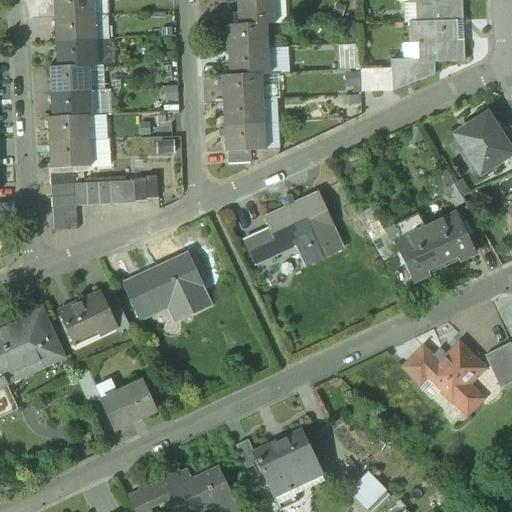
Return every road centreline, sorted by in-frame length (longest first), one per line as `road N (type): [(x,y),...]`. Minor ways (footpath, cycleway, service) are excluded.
road 1 (residential): [(511,279),(2,511)]
road 2 (residential): [(207,198),(510,73)]
road 3 (residential): [(18,0),(33,269)]
road 4 (residential): [(184,0),(195,171),(207,198)]
road 5 (residential): [(33,269),(207,198)]
